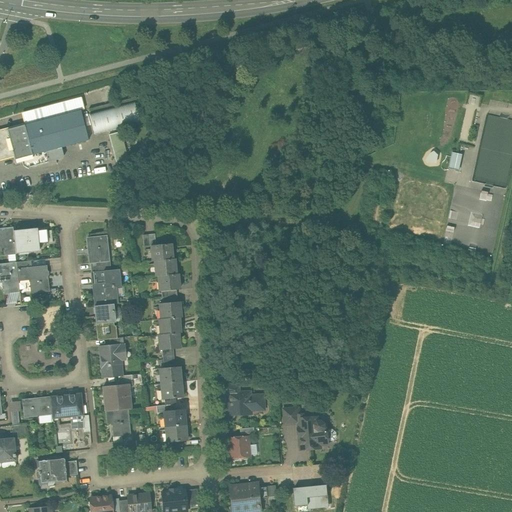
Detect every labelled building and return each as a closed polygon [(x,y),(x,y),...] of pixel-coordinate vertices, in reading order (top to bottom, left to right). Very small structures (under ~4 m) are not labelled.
[(78,98),(23,113),(26,125),(38,121),(80,110),(81,110),(78,98)] [(134,102),(89,114),(95,134),(140,122),(134,102)] [(80,110),(38,121),(46,151),(61,147),(88,140),(80,110)] [(26,125),(24,125),(32,155),(45,151),(46,151),(38,121),(26,125)] [(24,125),(0,131),(0,158),(14,155),(16,163),(24,161),(33,159),(32,155),(24,125)] [(121,131),(109,135),(118,170),(130,167),(122,138),(123,138),(121,131)] [(46,151),(45,151),(48,162),(63,158),(64,156),(61,147),(46,151)] [(45,151),(32,155),(33,159),(24,161),(25,164),(29,167),(48,162),(45,151)] [(453,151),(450,166),(460,168),(463,154),(453,151)] [(13,228),(0,229),(0,245),(4,245),(5,255),(16,254),(16,253),(15,253),(13,232),(13,228)] [(46,228),(36,229),(38,243),(48,242),(46,228)] [(36,229),(13,232),(15,253),(16,253),(39,250),(38,243),(36,229)] [(106,236),(87,239),(90,263),(91,263),(109,261),(106,236)] [(156,245),(151,246),(153,261),(155,261),(172,259),(171,243),(156,245)] [(172,259),(155,261),(156,276),(158,276),(176,274),(174,258),(172,259)] [(31,261),(16,262),(17,269),(31,268),(31,261)] [(109,261),(91,263),(92,272),(103,271),(110,270),(109,261)] [(0,263),(0,283),(2,283),(4,294),(19,292),(18,280),(17,269),(16,262),(0,263)] [(31,268),(17,269),(18,280),(30,279),(31,293),(48,291),(46,266),(31,268)] [(110,270),(103,271),(104,282),(93,284),(92,284),(94,306),(113,304),(119,304),(117,287),(121,287),(119,269),(110,270)] [(103,271),(92,272),(93,284),(104,282),(103,271)] [(176,274),(158,276),(159,291),(176,290),(179,289),(178,274),(176,274)] [(163,303),(159,304),(161,319),(179,317),(179,318),(181,317),(179,302),(178,302),(163,303)] [(113,304),(94,306),(96,324),(113,322),(115,322),(113,304)] [(179,317),(161,319),(159,319),(160,334),(178,333),(180,333),(179,318),(179,317)] [(114,326),(113,322),(96,324),(98,340),(109,339),(117,338),(116,326),(114,326)] [(178,333),(160,334),(158,334),(160,350),(173,349),(180,348),(178,333)] [(117,338),(109,339),(110,346),(124,344),(123,337),(117,338)] [(110,346),(99,347),(102,378),(118,376),(123,376),(121,360),(117,360),(117,355),(125,354),(124,344),(110,346)] [(164,368),(159,368),(161,384),(181,382),(179,366),(175,367),(164,368)] [(123,376),(118,376),(119,385),(128,384),(128,387),(133,386),(132,375),(123,376)] [(239,386),(218,379),(219,396),(227,396),(227,393),(239,393),(239,386)] [(181,382),(161,384),(163,399),(175,398),(182,397),(181,382)] [(119,385),(103,386),(105,411),(128,409),(130,409),(128,387),(128,384),(119,385)] [(239,393),(227,393),(227,396),(228,414),(251,413),(250,410),(263,409),(263,395),(250,396),(250,392),(239,393)] [(79,394),(51,397),(50,396),(52,419),(53,419),(52,417),(70,415),(71,423),(82,422),(82,428),(83,427),(79,393),(79,394)] [(49,397),(23,400),(25,417),(51,414),(49,396),(49,397)] [(10,400),(11,423),(18,422),(17,411),(21,411),(20,400),(10,400)] [(299,407),(284,409),(285,425),(299,423),(299,418),(305,418),(305,414),(300,414),(299,407)] [(128,409),(105,411),(106,420),(111,419),(113,432),(112,432),(113,437),(121,436),(131,435),(128,409)] [(183,409),(164,411),(165,427),(185,425),(183,409)] [(305,418),(299,418),(299,423),(300,428),(301,430),(302,435),(300,437),(301,448),(304,450),(321,448),(320,445),(322,443),(328,442),(328,443),(329,443),(329,441),(334,440),(337,437),(336,432),(333,429),(328,430),(328,427),(326,427),(325,423),(322,421),(318,421),(318,416),(305,418)] [(185,425),(165,427),(167,442),(180,441),(187,441),(185,425)] [(248,436),(227,438),(229,459),(238,458),(240,459),(242,459),(244,457),(250,457),(248,436)] [(13,438),(0,439),(0,462),(16,461),(13,438)] [(64,458),(38,461),(39,467),(40,467),(40,471),(38,472),(39,475),(40,474),(40,480),(44,480),(47,482),(62,481),(62,480),(66,480),(66,476),(64,462),(64,458)] [(76,461),(64,462),(66,476),(77,474),(76,461)] [(324,464),(311,465),(312,478),(325,477),(324,464)] [(259,483),(232,486),(233,493),(230,493),(232,507),(241,506),(242,511),(245,511),(261,510),(260,499),(259,487),(259,483)] [(268,486),(269,498),(271,510),(279,509),(276,485),(268,486)] [(327,485),(294,488),(296,506),(303,505),(303,501),(308,500),(309,509),(326,507),(324,495),(328,495),(327,485)] [(259,487),(260,499),(269,498),(268,486),(259,487)] [(193,511),(193,488),(168,489),(168,487),(160,488),(160,511),(193,511)] [(149,494),(127,496),(128,500),(128,511),(147,511),(148,511),(151,511),(149,494)] [(111,499),(103,500),(103,496),(94,497),(94,501),(89,501),(90,507),(92,507),(92,511),(112,511),(111,499)] [(119,511),(128,511),(128,500),(119,501),(119,511)]
